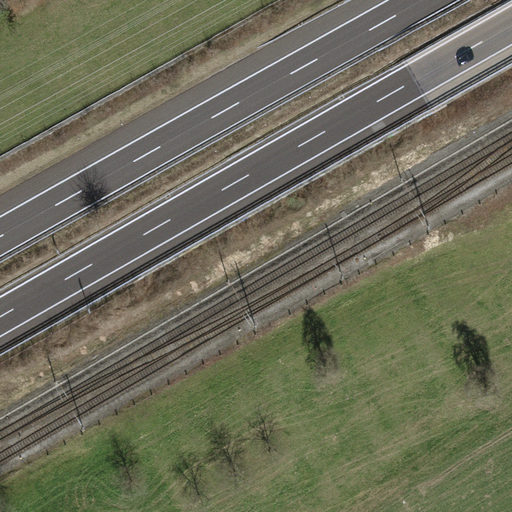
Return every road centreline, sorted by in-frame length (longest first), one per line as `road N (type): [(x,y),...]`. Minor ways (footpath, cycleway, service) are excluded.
road 1 (motorway): [(0,317),(511,26)]
road 2 (motorway): [(422,0),(0,237)]
